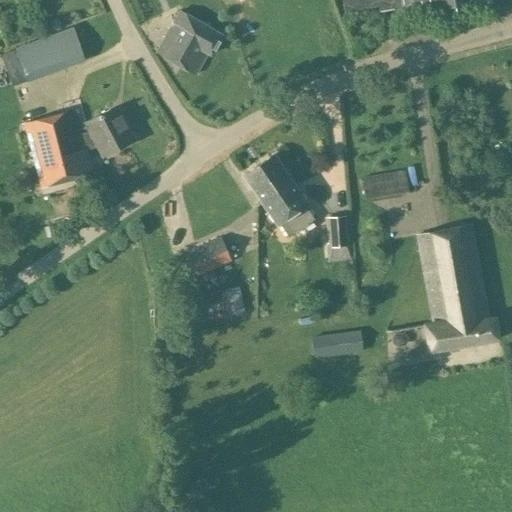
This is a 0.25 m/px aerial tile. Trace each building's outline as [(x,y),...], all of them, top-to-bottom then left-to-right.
[(469,3),(478,0),(342,0),(345,13),(378,7),(379,12),(395,9),(393,3),(402,2),(404,13),(437,6),(437,9),(469,3)] [(180,12),(157,52),(195,74),(208,53),(210,54),(221,35),(180,12)] [(0,50),(11,84),(83,61),(72,27),(0,50)] [(73,110),(52,115),(23,123),(41,189),(94,175),(88,151),(98,148),(103,157),(134,141),(116,107),(85,123),(90,132),(80,135),(73,110)] [(306,206),(308,205),(274,155),(243,175),(277,226),(280,224),(289,236),(314,220),(306,206)] [(364,196),(408,192),(406,170),(362,175),(364,196)] [(326,218),(328,247),(350,246),(349,235),(347,235),(346,216),(326,218)] [(494,316),(489,316),(472,224),(415,236),(431,326),(426,327),(430,351),(498,340),(494,316)] [(221,238),(184,254),(194,278),(195,277),(198,282),(207,278),(208,279),(215,276),(212,270),(231,261),(221,238)] [(244,313),(238,287),(195,296),(197,308),(206,306),(209,320),(244,313)] [(360,331),(311,337),(314,359),(363,352),(360,331)]
